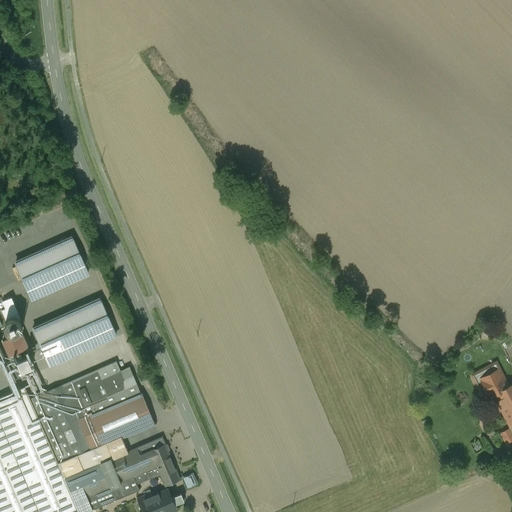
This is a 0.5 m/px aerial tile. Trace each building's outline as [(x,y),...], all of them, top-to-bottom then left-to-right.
[(71,237),(16,262),(32,299),(88,274),(71,237)] [(9,298),(2,301),(5,308),(1,310),(6,321),(7,321),(8,320),(9,319),(10,319),(12,318),(14,318),(15,318),(15,319),(17,319),(18,320),(9,298)] [(99,299),(33,328),(49,365),(115,335),(99,299)] [(14,318),(12,318),(10,319),(9,319),(8,320),(7,321),(6,321),(6,322),(5,323),(5,324),(4,325),(4,327),(4,329),(5,330),(5,331),(6,332),(7,333),(8,334),(9,334),(11,335),(13,335),(14,335),(16,334),(18,333),(19,332),(20,331),(20,330),(21,328),(21,327),(21,325),(21,324),(20,323),(19,322),(18,320),(17,319),(15,319),(15,318),(14,318)] [(18,334),(3,341),(9,356),(13,354),(12,354),(25,349),(18,334)] [(25,349),(12,354),(13,354),(23,377),(35,372),(25,349)] [(116,361),(37,395),(66,460),(91,449),(122,436),(154,423),(141,393),(141,394),(80,420),(75,410),(127,387),(120,370),(116,361)] [(493,394),(508,387),(496,365),(478,374),(483,384),(480,385),(487,399),(494,395),(493,394)] [(127,387),(75,410),(80,420),(141,394),(136,382),(129,366),(120,370),(127,387)] [(510,427),(511,430),(511,384),(508,387),(493,394),(494,395),(510,427)] [(37,395),(30,399),(25,387),(0,397),(0,511),(76,511),(79,511),(86,511),(91,510),(76,473),(101,463),(100,462),(110,458),(110,459),(118,456),(118,455),(128,451),(122,436),(91,449),(66,460),(37,395)] [(506,443),(511,440),(511,430),(510,427),(500,433),(506,443)] [(118,456),(110,459),(110,458),(100,462),(101,463),(76,473),(91,510),(139,490),(136,482),(149,477),(149,479),(160,474),(150,450),(165,444),(162,437),(128,451),(118,455),(118,456)] [(173,464),(167,450),(169,449),(167,444),(165,445),(165,444),(150,450),(160,474),(165,485),(168,484),(169,485),(172,484),(171,483),(173,482),(173,483),(177,482),(176,481),(180,479),(175,467),(174,464),(173,464)] [(510,477),(511,475),(511,454),(501,461),(510,477)] [(192,474),(183,478),(187,487),(196,483),(192,474)] [(168,489),(155,495),(154,491),(138,498),(144,511),(168,511),(176,509),(168,489)]
